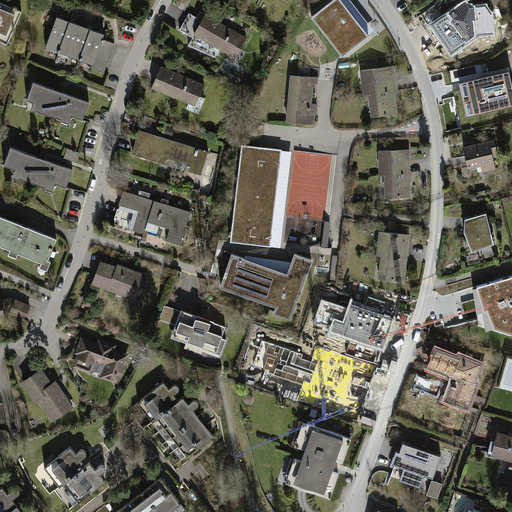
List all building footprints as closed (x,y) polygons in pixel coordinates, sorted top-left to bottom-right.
[(192,0),(191,0),(182,0),(179,7),(185,11),(192,0)] [(332,0),(311,16),(342,56),(369,35),(341,0),(332,0)] [(474,31),(493,30),(492,24),(487,17),(491,14),(485,5),(474,6),(469,7),(467,4),(466,1),(456,8),(456,18),(450,23),(456,33),(461,32),(466,40),(474,34),(474,31)] [(14,29),(22,11),(17,9),(17,7),(14,6),(13,7),(2,2),(1,2),(0,3),(0,36),(9,40),(13,31),(14,32),(15,29),(14,29)] [(456,18),(456,8),(452,10),(452,18),(446,22),(447,24),(450,23),(456,18)] [(200,11),(197,18),(202,21),(206,14),(200,11)] [(240,48),(246,38),(206,14),(202,21),(197,18),(189,13),(180,30),(193,37),(188,45),(215,58),(220,49),(229,54),(234,45),(240,48)] [(70,21),(57,17),(46,47),(59,52),(70,21)] [(81,25),(70,21),(59,52),(69,56),(81,25)] [(91,29),(81,25),(69,56),(80,60),(91,29)] [(104,34),(91,29),(80,60),(93,64),(102,39),(104,34)] [(9,40),(0,36),(0,41),(7,44),(9,40)] [(115,43),(102,39),(93,64),(92,68),(104,72),(115,43)] [(234,45),(229,54),(235,58),(240,48),(234,45)] [(320,65),(319,79),(336,80),(337,66),(320,65)] [(200,96),(204,85),(161,66),(152,87),(189,103),(187,108),(198,113),(205,98),(200,96)] [(300,76),(291,76),(289,99),(311,100),(312,86),(315,86),(315,77),(309,77),(310,68),(301,67),(300,76)] [(386,78),(385,68),(362,70),(364,94),(369,93),(393,90),(391,77),(386,78)] [(511,105),(511,82),(509,70),(466,80),(474,115),(511,105)] [(82,120),(89,102),(33,81),(27,99),(34,102),(38,103),(36,110),(62,120),(63,117),(70,119),(72,116),(82,120)] [(393,90),(369,93),(372,115),(393,113),(391,97),(394,97),(393,90)] [(311,100),(289,99),(287,121),(313,123),(315,104),(311,103),(311,100)] [(178,160),(203,168),(208,151),(139,130),(132,153),(176,167),(178,160)] [(495,140),(463,147),(468,167),(481,164),(482,171),(496,168),(493,157),(498,156),(495,140)] [(282,149),(242,145),(230,241),(271,246),(282,150),(282,149)] [(66,187),(73,169),(11,146),(4,164),(15,168),(14,172),(21,175),(20,177),(46,187),(47,184),(54,187),(55,183),(66,187)] [(67,148),(64,158),(76,162),(79,153),(67,148)] [(292,151),(282,150),(271,246),(280,247),(292,151)] [(403,160),(403,150),(380,150),(381,174),(385,174),(409,173),(409,160),(403,160)] [(178,160),(176,167),(201,175),(203,168),(178,160)] [(409,173),(385,174),(386,196),(406,196),(406,181),(409,181),(409,173)] [(140,196),(123,190),(119,204),(120,204),(114,224),(144,233),(148,222),(154,200),(149,198),(150,193),(142,190),(140,196)] [(191,211),(154,200),(148,222),(170,228),(166,240),(180,244),(191,211)] [(494,243),(486,212),(465,217),(464,230),(472,251),(494,243)] [(48,260),(57,238),(0,215),(0,245),(10,249),(18,253),(42,262),(42,263),(44,259),(48,260)] [(328,248),(331,221),(324,220),(321,247),(328,248)] [(402,244),(404,234),(381,231),(378,254),(382,255),(406,258),(408,245),(402,244)] [(101,262),(119,269),(123,260),(101,252),(94,270),(90,269),(87,276),(91,278),(82,304),(88,306),(96,283),(93,282),(101,262)] [(274,312),(291,318),(311,259),(295,253),(288,273),(232,253),(221,285),(276,305),(274,312)] [(339,256),(333,255),(330,280),(337,281),(339,256)] [(405,266),(406,258),(382,255),(379,277),(400,280),(402,265),(405,266)] [(42,263),(42,262),(40,267),(48,270),(51,261),(48,260),(44,259),(42,263)] [(120,287),(139,294),(140,291),(142,291),(143,288),(141,287),(146,276),(124,268),(123,271),(119,269),(101,262),(93,282),(96,283),(118,291),(120,287)] [(511,276),(477,286),(484,310),(487,309),(495,328),(511,333),(511,304),(511,305),(509,300),(511,298),(511,276)] [(137,299),(139,294),(120,287),(118,291),(137,299)] [(11,309),(16,300),(11,298),(1,299),(2,311),(9,310),(12,311),(11,309)] [(23,319),(30,306),(16,299),(16,300),(11,309),(12,311),(12,314),(23,319)] [(175,324),(181,311),(164,305),(159,318),(175,324)] [(387,328),(390,321),(376,316),(374,322),(366,319),(368,313),(350,307),(346,316),(343,315),(338,330),(347,333),(348,330),(369,337),(368,342),(383,348),(388,334),(382,332),(384,327),(387,328)] [(221,337),(226,326),(213,321),(212,324),(203,320),(204,318),(181,309),(181,311),(175,324),(171,336),(186,342),(187,340),(203,346),(203,348),(220,354),(226,339),(221,337)] [(394,322),(390,321),(387,328),(384,327),(382,332),(388,334),(383,348),(384,348),(394,322)] [(123,362),(126,354),(113,349),(114,345),(105,343),(104,346),(83,338),(78,351),(85,353),(80,366),(91,370),(92,368),(103,372),(102,375),(117,380),(120,371),(117,370),(120,361),(123,362)] [(186,342),(184,347),(201,353),(202,350),(219,357),(220,354),(203,348),(203,346),(187,340),(186,342)] [(474,383),(481,366),(468,361),(464,358),(460,359),(436,350),(430,365),(454,376),(459,377),(455,385),(452,385),(452,387),(453,387),(449,396),(466,403),(464,408),(467,409),(477,384),(474,383)] [(318,391),(342,399),(349,380),(351,374),(327,365),(327,366),(312,361),(307,373),(323,378),(318,391)] [(61,414),(72,406),(55,382),(51,385),(41,370),(23,381),(35,400),(39,398),(50,415),(59,410),(61,414)] [(459,377),(454,376),(444,401),(467,410),(467,409),(464,408),(466,403),(449,396),(453,387),(452,387),(452,385),(455,385),(459,377)] [(382,391),(349,380),(342,399),(346,401),(351,386),(367,392),(362,406),(366,407),(371,393),(380,396),(382,391)] [(153,422),(158,418),(157,418),(179,401),(178,400),(174,394),(179,390),(179,388),(179,385),(176,384),(174,384),(169,388),(164,382),(137,402),(153,422)] [(351,386),(346,401),(362,406),(367,392),(351,386)] [(172,436),(198,416),(193,410),(198,406),(199,403),(198,400),(196,399),(194,400),(189,404),(183,397),(178,400),(179,401),(157,418),(158,418),(172,436)] [(53,419),(61,414),(59,410),(50,415),(53,419)] [(206,426),(198,416),(172,436),(179,446),(206,426)] [(299,445),(307,423),(300,420),(292,443),(299,445)] [(342,461),(351,438),(307,422),(307,423),(299,445),(298,446),(306,448),(302,460),(298,459),(298,460),(290,482),(330,497),(339,473),(332,471),(337,459),(342,461)] [(206,426),(179,446),(187,456),(213,435),(206,426)] [(511,436),(498,433),(493,452),(511,457),(511,465),(510,471),(506,483),(511,485),(511,436)] [(395,463),(433,477),(441,455),(403,441),(400,451),(395,463)] [(76,453),(70,446),(57,457),(47,465),(44,467),(59,487),(64,483),(86,466),(85,465),(80,459),(85,455),(86,453),(85,451),(83,449),(81,450),(76,453)] [(395,463),(400,451),(396,449),(391,462),(395,463)] [(47,465),(57,457),(54,454),(45,461),(47,465)] [(283,479),(290,482),(298,460),(291,458),(283,479)] [(79,502),(105,481),(100,475),(105,471),(106,468),(105,465),(103,464),(100,465),(95,469),(90,462),(85,465),(86,466),(64,483),(79,502)] [(171,511),(181,503),(161,477),(151,485),(171,511)] [(442,483),(432,480),(427,494),(437,498),(442,483)] [(169,511),(171,511),(151,485),(141,492),(156,511),(169,511)] [(0,511),(8,511),(17,505),(12,499),(19,493),(20,491),(19,488),(17,487),(15,488),(8,493),(2,486),(0,487),(0,511)] [(141,511),(156,511),(141,492),(132,499),(141,511)] [(141,511),(132,499),(122,507),(126,511),(141,511)] [(182,511),(186,510),(181,503),(171,511),(182,511)]
